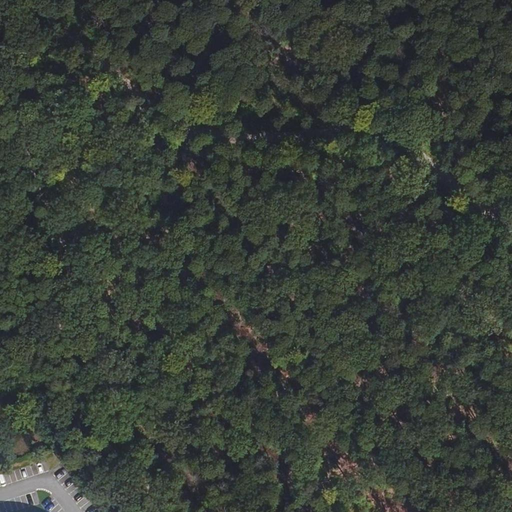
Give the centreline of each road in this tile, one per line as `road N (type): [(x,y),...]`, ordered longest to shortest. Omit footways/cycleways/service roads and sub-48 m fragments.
road 1 (track): [(511,236),(401,153),(356,139),(229,151),(179,138),(17,0)]
road 2 (track): [(0,57),(154,511)]
